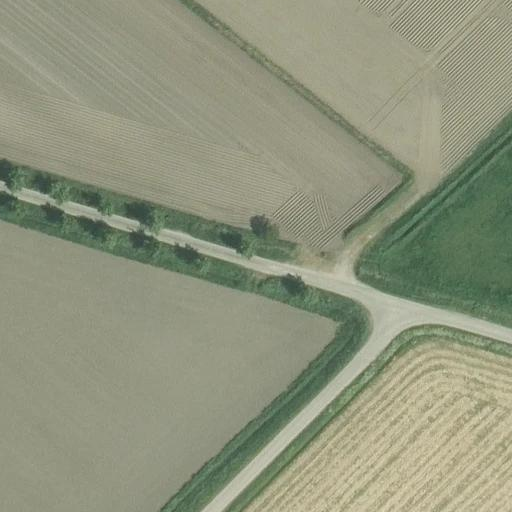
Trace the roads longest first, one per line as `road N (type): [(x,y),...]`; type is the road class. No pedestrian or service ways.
road 1 (unclassified): [(398,306),(0,188)]
road 2 (unclassified): [(209,511),(365,357),(398,306)]
